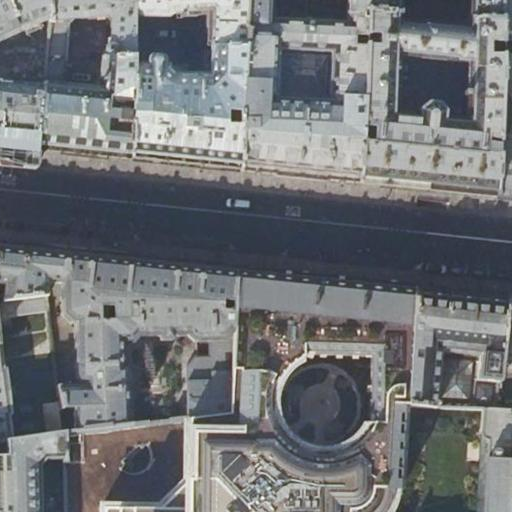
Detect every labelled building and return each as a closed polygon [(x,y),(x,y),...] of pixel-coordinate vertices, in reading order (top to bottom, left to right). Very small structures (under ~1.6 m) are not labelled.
[(0,0),(0,146),(36,150),(42,89),(0,84),(0,79),(1,79),(0,74),(0,41),(34,26),(30,68),(44,70),(45,61),(49,19),(46,0),(0,0)] [(46,0),(49,19),(45,61),(52,62),(65,61),(67,24),(71,19),(83,19),(102,18),(103,17),(107,16),(111,20),(110,45),(107,46),(105,47),(104,49),(103,52),(104,55),(106,57),(108,58),(132,57),(133,17),(133,0),(46,0)] [(133,0),(133,17),(169,17),(173,15),(177,14),(177,13),(191,12),(190,24),(201,24),(200,68),(190,67),(190,77),(174,77),(174,76),(170,75),(168,72),(166,67),(132,66),(130,160),(158,163),(210,168),(239,171),(246,0),(133,0)] [(246,0),(239,171),(266,174),(326,180),(358,183),(362,87),(365,16),(346,15),(346,25),(271,21),(271,0),(246,0)] [(346,0),(346,15),(365,16),(365,0),(346,0)] [(502,84),(501,10),(500,0),(365,0),(365,16),(362,87),(397,88),(398,63),(398,56),(468,64),(466,95),(499,97),(500,85),(502,84)] [(511,0),(500,0),(501,10),(511,9),(511,0)] [(511,9),(501,10),(502,84),(511,84),(511,138),(497,137),(495,197),(511,199),(511,9)] [(132,57),(108,58),(101,59),(99,80),(104,80),(103,90),(63,87),(65,61),(52,62),(45,61),(44,70),(42,89),(36,150),(76,154),(130,160),(132,66),(132,57)] [(362,87),(358,183),(420,190),(495,197),(497,137),(499,97),(466,95),(465,121),(444,119),(444,114),(438,105),(427,104),(418,110),(418,116),(396,114),(397,88),(362,87)] [(0,286),(4,287),(2,302),(43,297),(43,296),(46,295),(48,284),(60,284),(61,316),(70,325),(73,325),(74,376),(75,379),(77,382),(82,384),(81,388),(56,388),(59,410),(71,410),(72,433),(128,426),(126,370),(126,368),(125,366),(121,365),(121,345),(131,344),(135,339),(160,336),(160,339),(161,341),(171,341),(173,339),(173,336),(187,336),(193,341),(197,341),(197,357),(195,357),(187,367),(189,418),(213,415),(213,400),(228,400),(234,271),(144,261),(0,246),(0,286)] [(387,511),(392,503),(393,496),(393,489),(401,490),(406,406),(413,289),(336,281),(269,274),(234,271),(228,400),(228,406),(227,414),(215,415),(213,415),(189,418),(191,479),(161,506),(104,508),(103,511),(387,511)] [(499,365),(506,299),(454,293),(413,289),(406,406),(482,409),(495,410),(499,365)] [(0,302),(0,442),(12,441),(0,363),(0,319),(46,314),(43,297),(2,302),(0,302)] [(511,299),(506,299),(499,365),(511,366),(511,299)] [(227,414),(228,406),(215,407),(215,415),(227,414)] [(482,409),(481,434),(475,511),(507,511),(511,435),(511,410),(495,410),(482,409)] [(62,458),(61,435),(12,441),(0,442),(0,511),(40,511),(39,466),(45,459),(62,458)]
